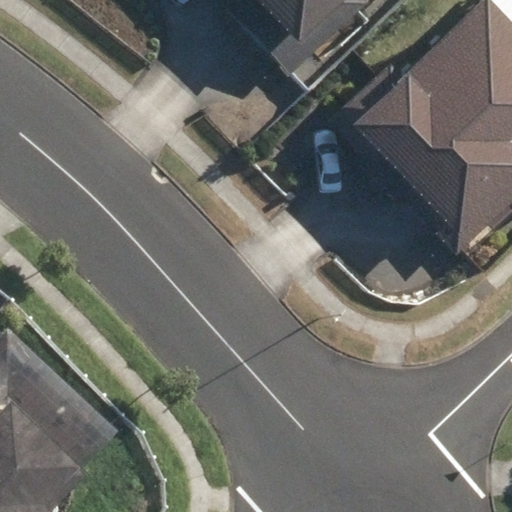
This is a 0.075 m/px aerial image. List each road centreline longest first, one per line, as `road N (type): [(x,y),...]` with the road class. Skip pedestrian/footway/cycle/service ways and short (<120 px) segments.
road 1 (residential): [(357,486),(60,118),(0,75)]
road 2 (residential): [(357,486),(511,336)]
